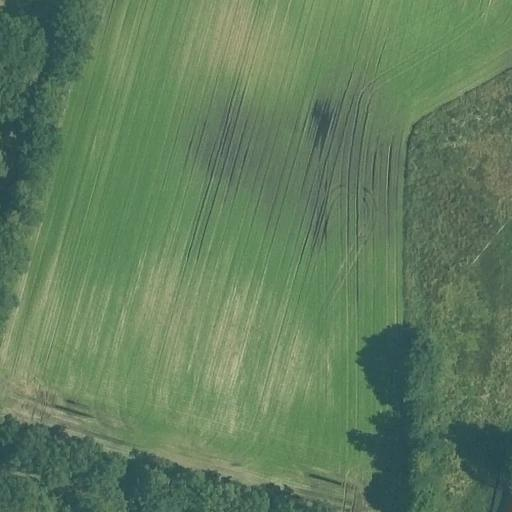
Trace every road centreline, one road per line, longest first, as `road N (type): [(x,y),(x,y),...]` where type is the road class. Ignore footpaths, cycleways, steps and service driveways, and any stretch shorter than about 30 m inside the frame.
road 1 (residential): [(55,0),(0,200)]
road 2 (unclassified): [(0,462),(178,511)]
